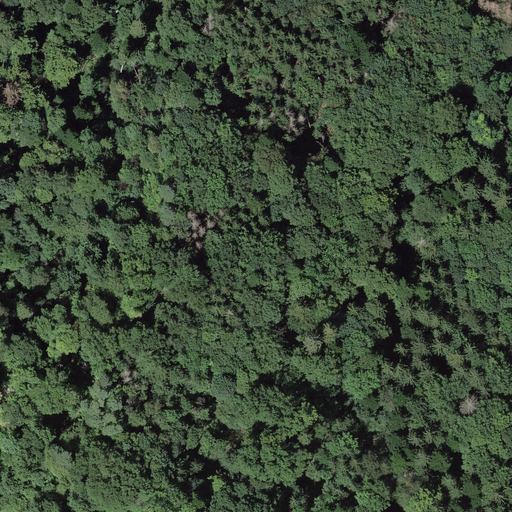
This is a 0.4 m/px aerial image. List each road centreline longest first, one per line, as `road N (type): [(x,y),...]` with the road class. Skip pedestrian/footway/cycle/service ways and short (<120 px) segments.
road 1 (track): [(277,511),(341,393),(342,275),(354,241),(381,213),(476,156),(511,120)]
road 2 (track): [(0,220),(13,174),(113,0)]
